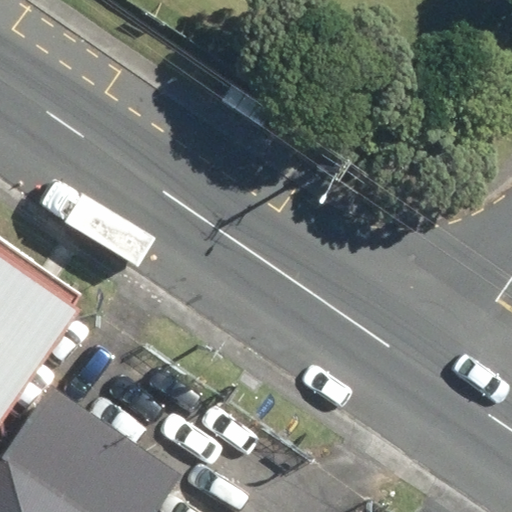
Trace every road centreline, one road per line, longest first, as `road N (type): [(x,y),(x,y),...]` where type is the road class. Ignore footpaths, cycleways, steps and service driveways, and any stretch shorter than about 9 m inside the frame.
road 1 (secondary): [(0,77),(439,380)]
road 2 (residential): [(511,276),(439,380)]
